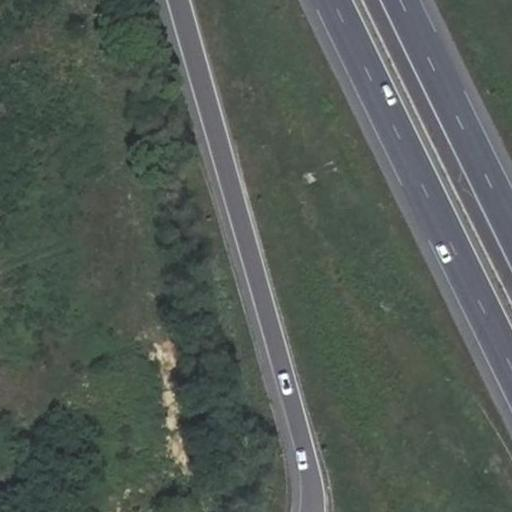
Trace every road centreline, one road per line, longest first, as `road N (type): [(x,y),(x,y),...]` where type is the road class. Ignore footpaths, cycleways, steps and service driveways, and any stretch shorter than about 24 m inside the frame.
road 1 (motorway): [(177,0),(307,470),(311,511)]
road 2 (motorway): [(340,0),(511,356)]
road 3 (motorway): [(511,216),(407,0)]
